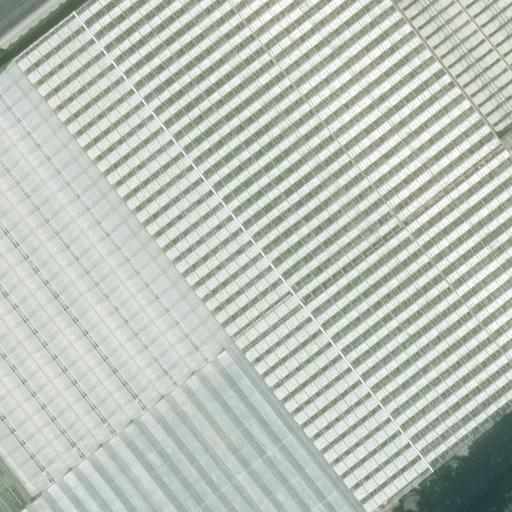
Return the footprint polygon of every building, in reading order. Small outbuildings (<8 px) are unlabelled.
[(511,406),(511,362),(228,0),(86,0),(74,10),(433,468),(511,406)] [(511,150),(396,3),(393,0),(228,0),(511,362),(511,150)] [(511,0),(399,0),(396,3),(511,150),(511,0)] [(377,511),(433,468),(74,10),(13,58),(232,338),(368,511),(377,511)] [(368,511),(232,338),(35,493),(10,511),(368,511)] [(0,511),(10,511),(35,493),(0,448),(0,511)]
